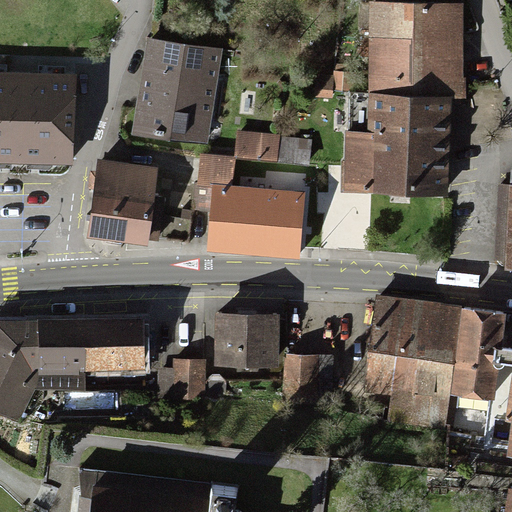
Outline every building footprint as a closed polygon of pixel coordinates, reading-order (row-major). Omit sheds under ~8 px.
[(457,0),(370,0),(369,124),(352,123),(351,180),(446,181),(447,87),(457,87),(457,0)] [(149,40),(135,124),(203,135),(217,51),(149,40)] [(0,68),(0,150),(68,151),(69,56),(22,56),(22,68),(0,68)] [(232,152),(201,151),(198,201),(208,201),(205,243),(299,248),(305,139),(233,135),(232,152)] [(96,183),(89,240),(118,243),(147,247),(148,241),(154,195),(157,166),(99,159),(96,183)] [(511,181),(504,181),(501,260),(511,260),(511,181)] [(164,196),(154,195),(148,241),(159,242),(164,196)] [(215,301),(215,358),(280,358),(280,301),(215,301)] [(499,317),(375,301),(362,397),(441,407),(445,380),(491,386),(499,317)] [(140,369),(140,309),(11,310),(0,314),(0,330),(36,366),(140,369)] [(0,330),(0,412),(16,420),(36,366),(0,330)] [(286,353),(283,380),(315,384),(318,356),(286,353)] [(175,358),(173,401),(197,402),(199,359),(175,358)] [(235,486),(86,468),(81,511),(243,511),(233,505),(235,486)]
